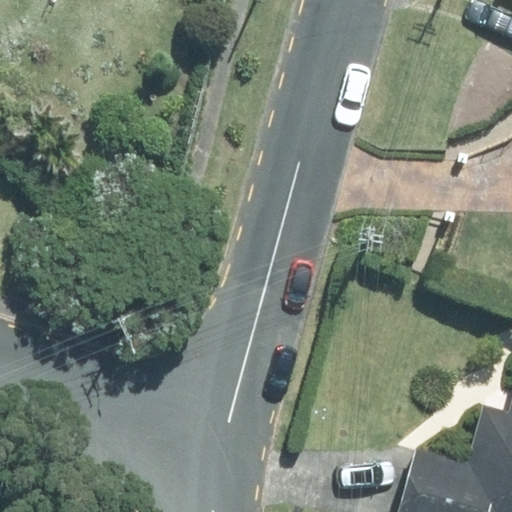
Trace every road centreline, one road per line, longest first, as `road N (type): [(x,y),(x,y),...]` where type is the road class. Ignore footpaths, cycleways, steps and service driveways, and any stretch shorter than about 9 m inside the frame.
road 1 (residential): [(225,439),(344,0)]
road 2 (residential): [(225,439),(0,368)]
